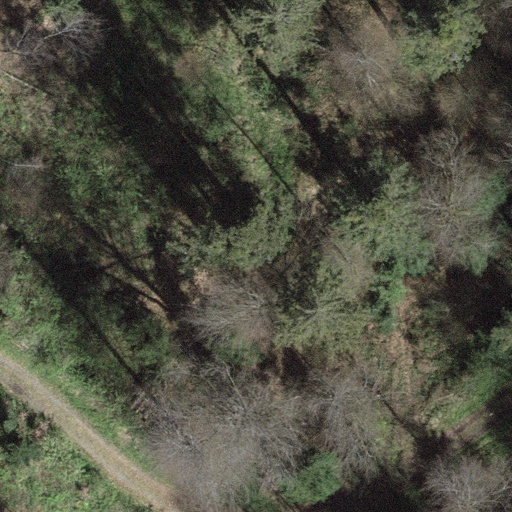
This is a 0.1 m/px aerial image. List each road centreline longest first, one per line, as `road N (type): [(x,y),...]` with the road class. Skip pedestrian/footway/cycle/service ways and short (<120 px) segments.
road 1 (track): [(179,511),(162,508),(55,393),(0,359)]
road 2 (track): [(511,372),(409,470),(330,511)]
